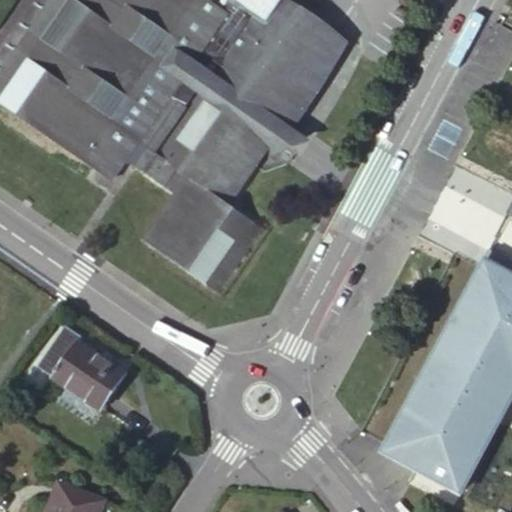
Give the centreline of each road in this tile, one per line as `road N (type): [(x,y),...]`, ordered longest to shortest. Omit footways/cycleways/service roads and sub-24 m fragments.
road 1 (tertiary): [(475,0),(280,370)]
road 2 (tertiary): [(0,221),(230,378)]
